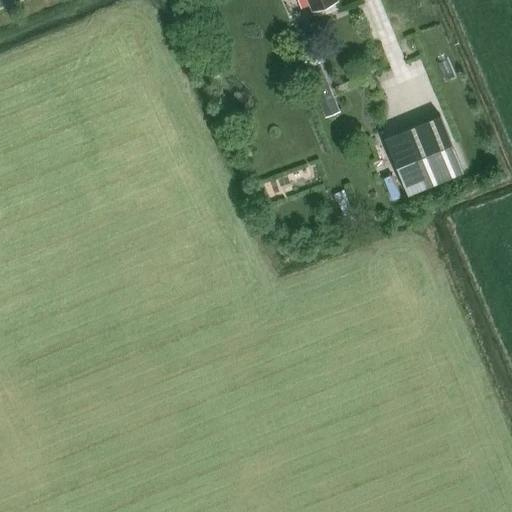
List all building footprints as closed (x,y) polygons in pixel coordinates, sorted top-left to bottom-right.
[(308,0),(313,10),(337,0),(308,0)] [(340,112),(328,84),(319,61),(306,66),(326,118),(340,112)] [(440,115),(403,131),(426,186),(463,171),(440,115)] [(323,177),(316,158),(263,178),(271,197),(323,177)] [(392,174),(383,178),(393,200),(402,197),(392,174)]
